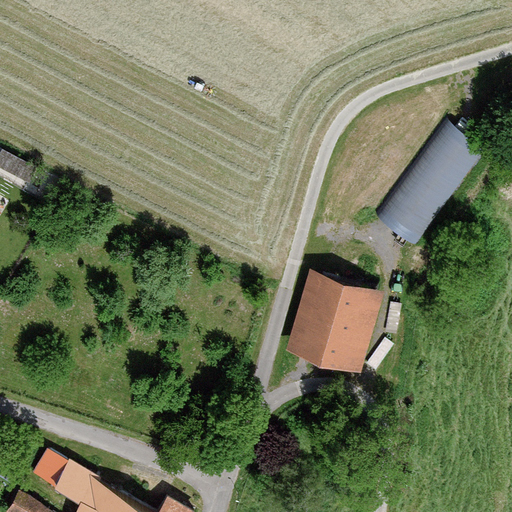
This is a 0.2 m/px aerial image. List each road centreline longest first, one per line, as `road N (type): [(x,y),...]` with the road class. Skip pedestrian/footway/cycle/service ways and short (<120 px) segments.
road 1 (track): [(226,493),(253,424),(323,161),(347,115),(386,89),(511,46)]
road 2 (residential): [(0,404),(226,493),(219,511)]
road 3 (track): [(364,511),(359,480),(327,443),(253,424)]
